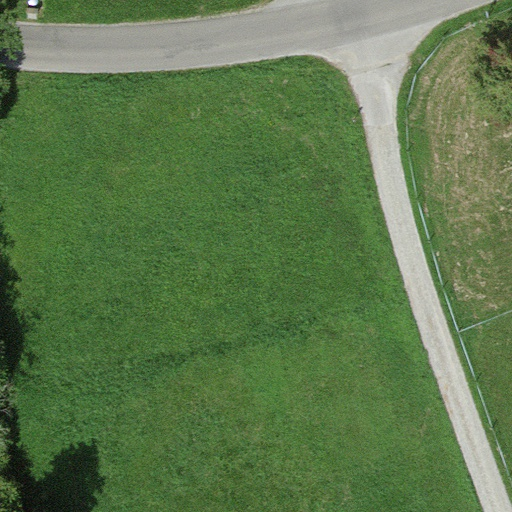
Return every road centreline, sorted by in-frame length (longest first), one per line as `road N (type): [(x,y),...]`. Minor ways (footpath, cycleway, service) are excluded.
road 1 (track): [(502,511),(428,302),(352,0)]
road 2 (unclassified): [(0,51),(78,60),(228,54),(364,31),(464,0)]
